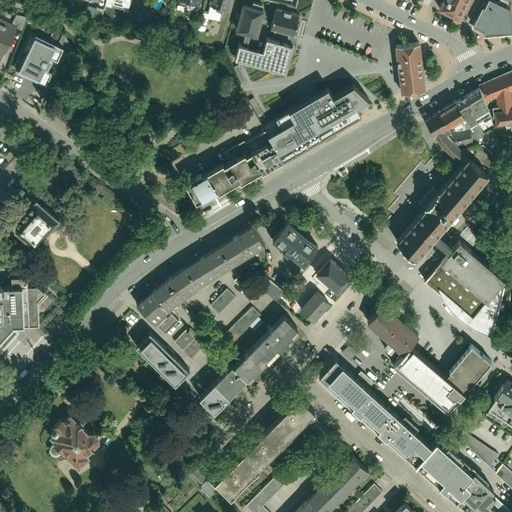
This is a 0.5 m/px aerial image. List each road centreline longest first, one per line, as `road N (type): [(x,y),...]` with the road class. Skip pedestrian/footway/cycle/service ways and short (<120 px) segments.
road 1 (tertiary): [(0,408),(107,293),(193,237)]
road 2 (residential): [(0,96),(193,237)]
road 3 (tertiary): [(298,178),(472,72)]
road 4 (residential): [(288,358),(406,471)]
road 5 (residential): [(385,254),(288,358)]
road 6 (residential): [(288,358),(196,455)]
road 7 (residential): [(368,0),(453,44),(472,72)]
road 8 (tertiary): [(193,237),(298,178)]
